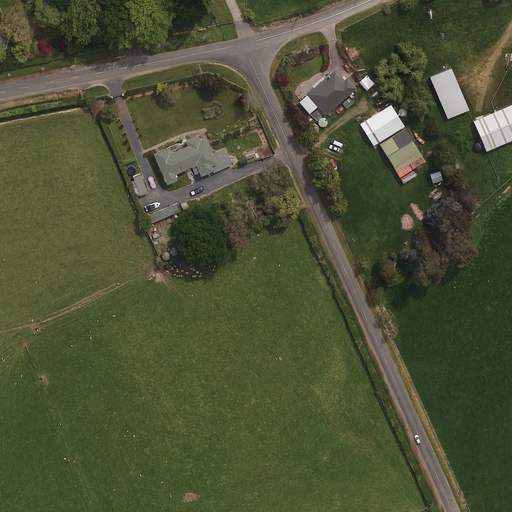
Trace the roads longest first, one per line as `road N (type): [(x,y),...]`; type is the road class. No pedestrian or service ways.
road 1 (unclassified): [(452,511),(242,43)]
road 2 (unclassified): [(242,43),(0,92)]
road 3 (unclassified): [(242,43),(373,0)]
